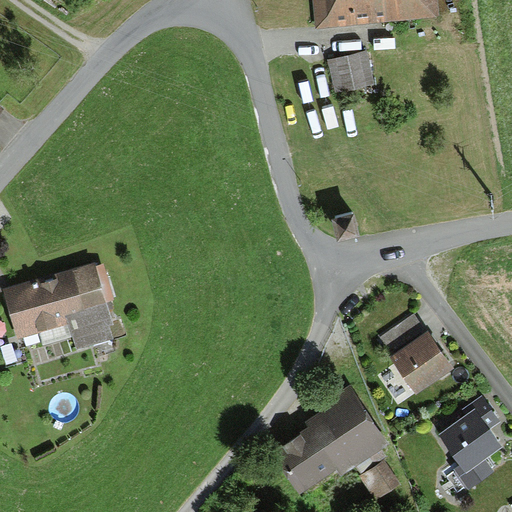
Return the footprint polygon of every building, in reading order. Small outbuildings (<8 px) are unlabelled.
[(314,0),(317,26),(428,16),(426,0),(314,0)] [(328,62),(335,90),(367,82),(359,54),(328,62)] [(331,216),(334,233),(353,230),(350,212),(331,216)] [(89,263),(1,291),(13,330),(69,312),(79,342),(112,331),(89,263)] [(389,363),(408,388),(447,360),(427,334),(389,363)] [(270,445),(298,486),(375,433),(347,392),(270,445)] [(481,407),(440,435),(471,480),(491,467),(480,451),(501,436),(481,407)] [(380,495),(395,484),(378,460),(363,471),(380,495)]
